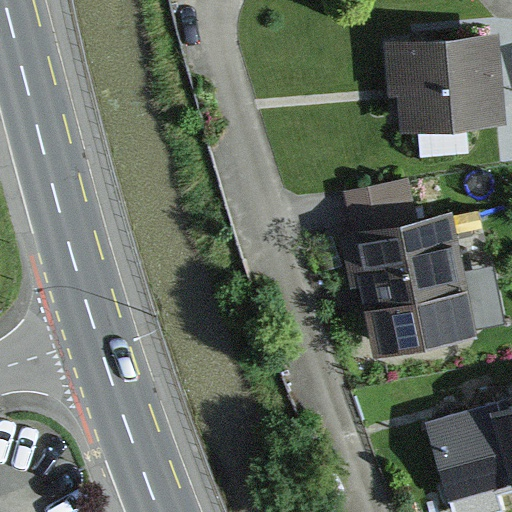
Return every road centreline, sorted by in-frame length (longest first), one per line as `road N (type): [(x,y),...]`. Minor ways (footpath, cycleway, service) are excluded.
road 1 (residential): [(235,0),(229,53),(284,259),(373,511)]
road 2 (primary): [(3,0),(96,339)]
road 3 (primary): [(96,339),(161,511)]
